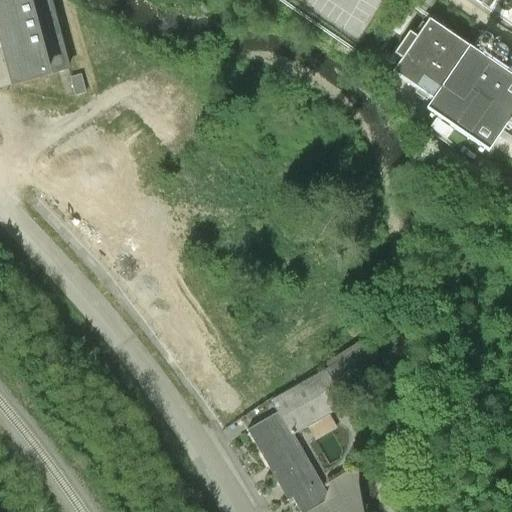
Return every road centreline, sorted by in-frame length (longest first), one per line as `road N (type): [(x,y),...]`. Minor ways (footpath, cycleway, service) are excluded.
road 1 (unclassified): [(246,511),(145,362),(0,197)]
road 2 (track): [(403,104),(426,142),(511,184)]
